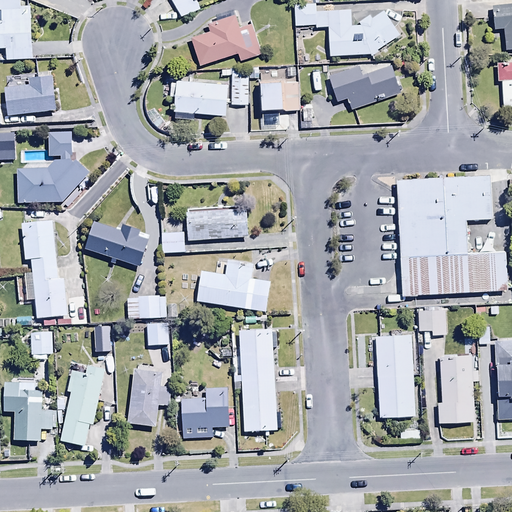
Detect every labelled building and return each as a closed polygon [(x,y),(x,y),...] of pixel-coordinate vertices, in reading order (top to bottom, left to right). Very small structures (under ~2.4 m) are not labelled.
[(3,24),(0,23),(0,52),(7,52),(7,63),(34,61),(31,10),(22,10),(21,3),(13,0),(0,0),(0,12),(2,14),(3,24)] [(170,0),(171,0),(182,20),(202,13),(198,2),(202,0),(170,0)] [(331,57),(372,55),(380,52),(378,49),(401,35),(394,25),(394,24),(385,11),(373,19),(370,15),(361,21),(363,24),(362,25),(353,26),(353,9),(319,11),(318,4),(297,4),(297,25),(316,24),(317,27),(330,27),(331,57)] [(511,6),(495,7),(496,33),(509,33),(510,52),(511,52),(511,6)] [(212,36),(193,42),(201,69),(239,58),(241,64),(261,58),(252,28),(240,32),(236,20),(209,28),(212,36)] [(511,65),(500,65),(500,84),(506,84),(506,113),(511,112),(511,65)] [(332,82),(342,107),(352,103),(359,119),(408,98),(395,67),(367,79),(363,69),(332,82)] [(249,72),(232,72),(232,109),(249,109),(249,72)] [(57,114),(54,78),(29,81),(30,89),(6,92),(9,119),(57,114)] [(229,119),(230,87),(172,85),(171,100),(177,101),(176,116),(229,119)] [(300,86),(263,87),(264,114),(286,113),(286,114),(301,114),(300,86)] [(304,111),(304,123),(301,123),(301,131),(312,131),(312,111),(304,111)] [(16,136),(0,135),(0,162),(17,162),(16,136)] [(71,159),(74,159),(73,136),(50,137),(51,161),(62,160),(62,165),(56,165),(49,173),(19,172),(19,207),(64,206),(89,176),(76,164),(74,166),(72,166),(71,159)] [(495,223),(493,179),(399,184),(406,304),(500,298),(498,259),(475,260),(473,224),(495,223)] [(188,212),(190,245),(252,241),(249,208),(188,212)] [(33,264),(34,277),(17,278),(19,308),(30,308),(30,304),(37,304),(38,322),(67,320),(65,282),(57,282),(54,226),(23,228),(26,264),(33,264)] [(94,226),(85,253),(112,261),(111,266),(117,268),(118,264),(140,271),(150,241),(141,238),(142,236),(123,230),(122,235),(94,226)] [(185,236),(163,237),(163,257),(186,256),(185,236)] [(204,276),(200,306),(270,316),(274,285),(259,283),(261,268),(231,264),(229,279),(204,276)] [(139,303),(128,303),(128,322),(166,323),(166,300),(139,300),(139,303)] [(446,310),(416,312),(417,333),(432,332),(432,336),(447,335),(446,310)] [(33,320),(17,321),(18,329),(33,329),(33,320)] [(148,327),(148,349),(167,349),(166,327),(148,327)] [(111,328),(96,328),(96,352),(111,351),(111,328)] [(480,329),(480,347),(490,347),(490,329),(480,329)] [(278,333),(242,335),(249,440),(285,438),(278,333)] [(25,336),(26,363),(53,362),(52,335),(25,336)] [(415,335),(375,337),(380,420),(419,418),(415,335)] [(511,341),(494,342),(497,419),(511,418),(511,341)] [(471,356),(440,357),(443,425),(474,423),(471,356)] [(107,374),(90,369),(88,378),(73,374),(69,395),(72,396),(61,444),(90,451),(107,374)] [(164,377),(135,373),(129,428),(156,431),(159,407),(169,408),(171,390),(162,389),(164,377)] [(5,416),(15,416),(15,444),(42,445),(42,433),(52,433),(53,414),(43,413),(43,394),(36,394),(36,387),(6,387),(5,416)] [(184,405),(187,444),(214,443),(214,435),(236,434),(233,394),(210,395),(210,403),(184,405)]
